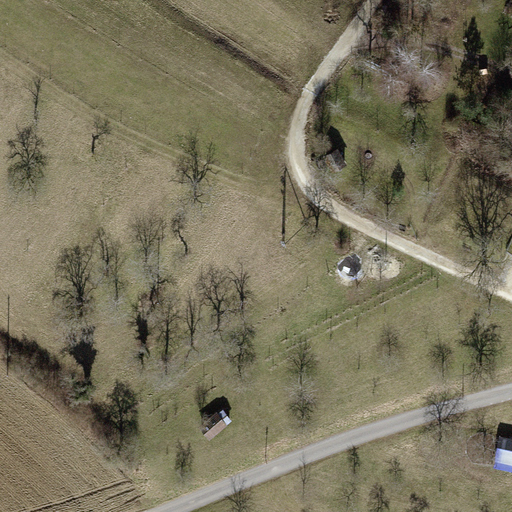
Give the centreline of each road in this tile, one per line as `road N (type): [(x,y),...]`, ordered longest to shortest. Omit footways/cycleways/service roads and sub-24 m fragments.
road 1 (track): [(376,0),(300,114),(304,175),(339,211),(511,292)]
road 2 (unclassified): [(511,388),(383,426),(160,511)]
road 3 (track): [(0,43),(147,129),(248,165),(304,175)]
